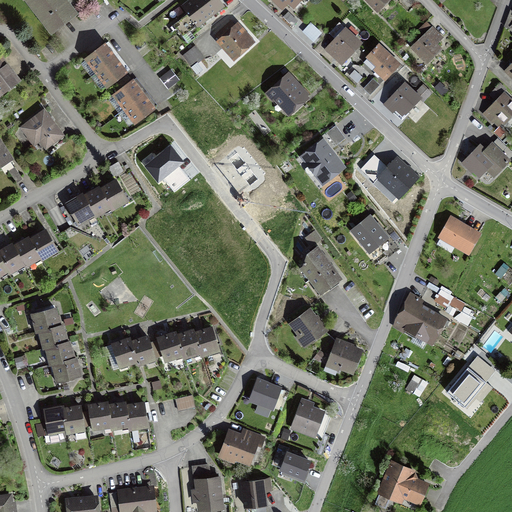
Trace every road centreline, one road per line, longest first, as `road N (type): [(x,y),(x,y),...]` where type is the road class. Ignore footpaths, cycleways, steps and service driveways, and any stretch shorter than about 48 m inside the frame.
road 1 (residential): [(105,156),(155,127),(169,128),(271,251),(276,275),(254,363)]
road 2 (residential): [(248,0),(441,181)]
road 3 (residential): [(441,181),(357,399)]
road 4 (track): [(140,222),(254,363)]
road 5 (residential): [(0,33),(19,45),(105,156)]
road 6 (residential): [(0,357),(39,489)]
road 7 (residential): [(254,363),(222,416),(164,455)]
road 8 (residential): [(164,455),(39,489)]
road 9 (residential): [(485,61),(441,181)]
road 10 (residential): [(105,156),(0,219)]
road 11 (residential): [(357,399),(314,511)]
